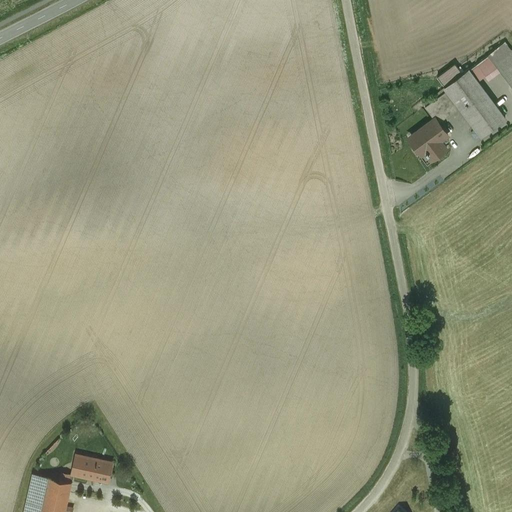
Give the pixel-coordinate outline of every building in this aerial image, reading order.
[(488,54),(489,55),(491,53),(503,69),(511,80),(511,51),(511,50),(504,42),(488,54)] [(489,55),(477,63),(485,74),(491,70),(495,74),(503,69),(491,53),(489,55)] [(477,63),(469,69),(477,80),(485,74),(477,63)] [(455,64),(437,77),(445,87),(447,90),(452,97),(475,128),(481,136),(505,118),(477,80),(469,69),(462,73),(455,64)] [(452,97),(447,90),(425,106),(434,118),(436,120),(456,106),(450,99),(452,97)] [(434,118),(411,135),(419,146),(417,148),(422,154),(425,152),(431,160),(446,148),(441,140),(447,135),(444,131),(445,130),(439,122),(438,123),(436,120),(434,118)] [(481,136),(475,128),(471,133),(475,138),(481,136)] [(105,454),(78,448),(73,473),(107,481),(111,463),(103,461),(105,454)] [(64,511),(71,481),(44,475),(35,511),(64,511)]
